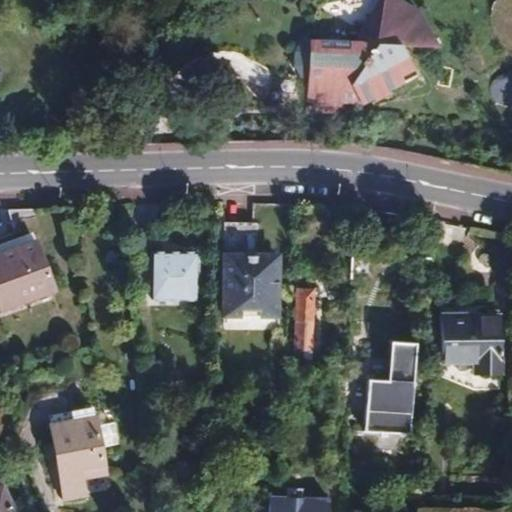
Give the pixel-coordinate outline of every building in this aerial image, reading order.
[(306,78),(304,110),(321,111),(322,94),(340,95),(341,79),(348,80),(360,102),(360,103),(375,94),(376,97),(386,91),(385,89),(415,72),(400,44),(436,45),(419,11),(400,0),(377,0),(351,40),(300,39),(293,51),(293,64),(295,69),(299,78),(306,78)] [(511,71),(509,70),(506,71),(499,74),(496,76),(494,79),(491,86),(490,91),(491,95),(492,97),(496,101),(511,107),(511,71)] [(340,95),(339,102),(360,103),(348,80),(341,79),(340,95)] [(339,102),(340,95),(322,94),(321,111),(339,113),(339,102)] [(222,223),(222,247),(252,247),(252,223),(222,223)] [(0,309),(53,289),(35,240),(0,253),(0,309)] [(195,252),(151,252),(151,299),(195,299),(195,252)] [(277,254),(223,254),(222,316),(238,316),(238,312),(260,313),(260,316),(277,316),(277,254)] [(295,350),(312,350),(313,289),(296,289),(295,350)] [(500,372),(499,312),(439,313),(440,362),(472,361),(473,374),(500,372)] [(411,436),(416,343),(391,342),(389,382),(369,381),(366,433),(411,436)] [(311,373),(312,350),(295,350),(295,373),(311,373)] [(71,419),(50,424),(63,499),(84,495),(81,479),(105,474),(91,407),(70,411),(71,419)] [(13,511),(0,484),(0,511),(13,511)] [(302,497),(302,489),(286,489),(286,496),(302,497)] [(286,496),(268,495),(266,511),(328,511),(329,498),(302,497),(286,496)]
